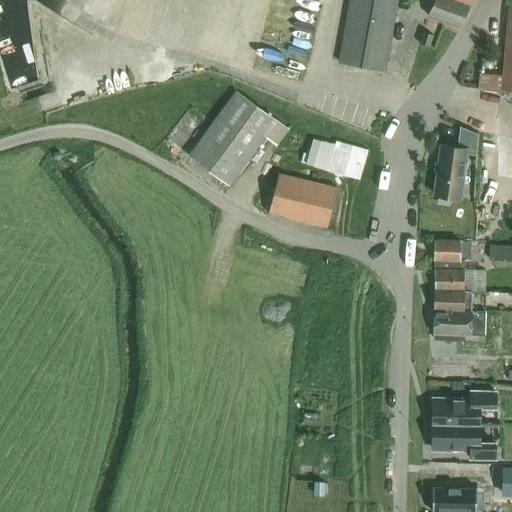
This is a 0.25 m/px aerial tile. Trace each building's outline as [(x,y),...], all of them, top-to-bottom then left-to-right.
[(303,72),(318,0),(266,0),(254,62),(303,72)] [(396,0),(350,0),(339,62),(384,70),(396,0)] [(469,6),(452,0),(434,0),(427,15),(460,27),(469,6)] [(511,0),(510,0),(502,91),(511,91),(511,0)] [(198,35),(250,47),(259,8),(228,2),(225,16),(203,11),(198,35)] [(151,27),(151,8),(139,7),(138,26),(151,27)] [(434,35),(424,32),(420,41),(430,45),(434,35)] [(236,92),(212,125),(188,157),(229,186),(265,137),(276,146),(288,129),(236,92)] [(477,134),(460,127),(457,149),(441,146),(434,195),(459,198),(465,154),(476,155),(477,134)] [(306,164),(360,180),(368,151),(335,142),(334,145),(313,139),(306,164)] [(278,174),(268,214),(327,228),(337,189),(278,174)] [(434,241),(434,245),(434,291),(463,291),(464,260),(459,260),(460,241),(434,241)] [(254,245),(250,254),(265,261),(262,267),(301,287),(309,272),(254,245)] [(511,246),(488,246),(488,260),(511,260),(511,246)] [(433,291),(433,308),(463,310),(471,310),(471,291),(463,291),(434,291),(433,291)] [(433,310),(432,334),(464,335),(463,356),(484,357),(484,335),(485,335),(485,311),(471,311),(471,310),(463,310),(433,308),(433,310)] [(428,369),(438,370),(440,346),(430,345),(428,369)] [(433,425),(479,425),(479,408),(495,408),(495,392),(471,392),(471,400),(433,400),(433,425)] [(479,425),(433,425),(432,449),(470,450),(470,459),(495,459),(495,443),(478,442),(479,425)] [(431,483),(462,482),(461,464),(430,465),(431,483)] [(502,489),(511,489),(511,468),(503,468),(502,489)] [(432,488),(432,511),(476,511),(476,488),(432,488)]
